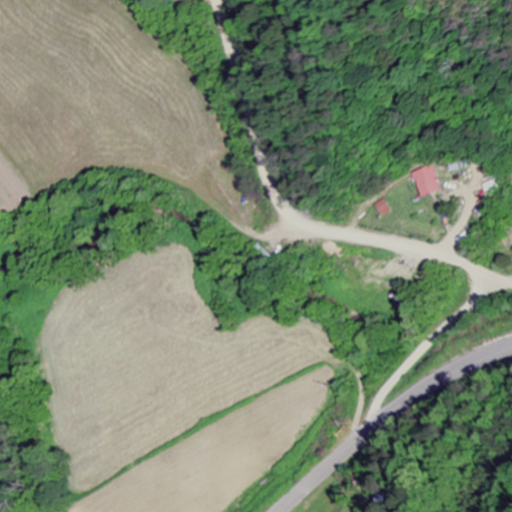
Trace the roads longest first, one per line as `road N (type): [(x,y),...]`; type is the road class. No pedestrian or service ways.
road 1 (residential): [(460,262),(320,229),(277,195),(212,0)]
road 2 (residential): [(511,355),(401,370),(348,448),(282,511)]
road 3 (residential): [(401,370),(467,306),(473,284),(460,262)]
